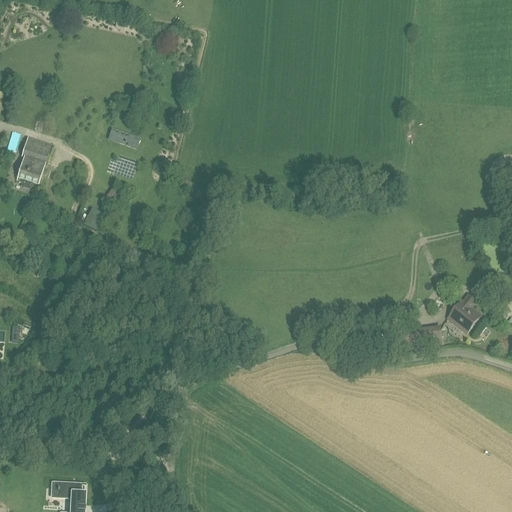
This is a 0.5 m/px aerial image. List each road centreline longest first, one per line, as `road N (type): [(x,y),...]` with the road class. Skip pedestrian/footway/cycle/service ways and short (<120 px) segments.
road 1 (unclassified): [(511,369),(461,354),(405,358),(326,341),(292,345),(179,392)]
road 2 (track): [(326,341),(339,314),(407,299),(423,240),(490,223),(497,209),(490,172),(511,158)]
